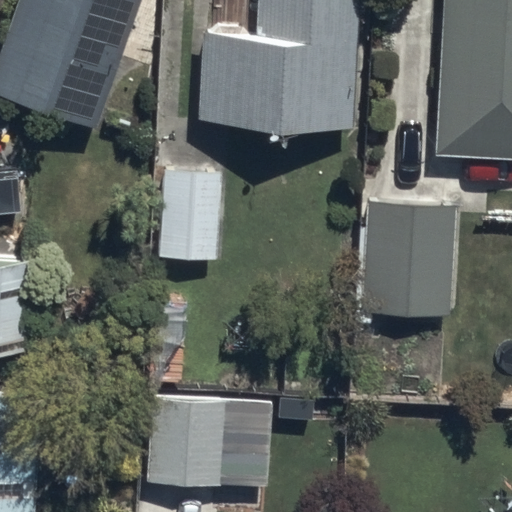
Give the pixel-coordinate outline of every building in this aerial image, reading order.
[(0,0),(0,80),(79,111),(123,0),(0,0)] [(344,117),(350,0),(250,0),(250,8),(197,5),(192,109),(344,117)] [(511,0),(432,0),(425,136),(511,144),(511,0)] [(214,251),(216,161),(158,160),(156,250),(214,251)] [(445,309),(450,197),(360,193),(356,306),(445,309)] [(29,244),(0,242),(0,341),(26,343),(29,244)] [(31,511),(36,379),(0,377),(0,511),(31,511)] [(266,390),(214,388),(211,476),(262,478),(266,390)]
